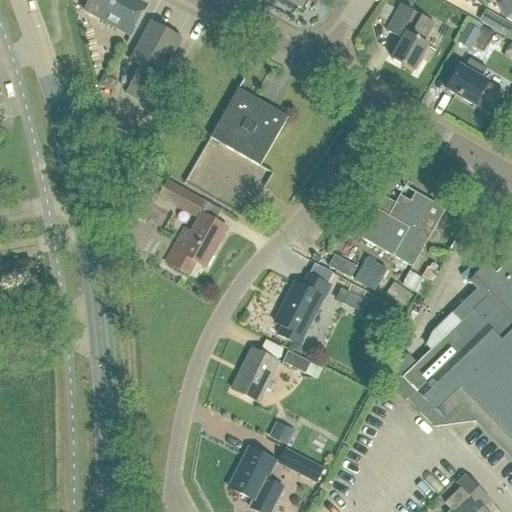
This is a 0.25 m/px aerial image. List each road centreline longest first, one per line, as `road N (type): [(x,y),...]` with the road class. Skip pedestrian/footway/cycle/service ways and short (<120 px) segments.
road 1 (primary): [(106,511),(89,250),(68,146),(21,0)]
road 2 (residential): [(172,511),(184,398),(223,309),(344,160),(379,104)]
road 3 (tertiary): [(511,179),(379,104)]
road 4 (tertiary): [(328,69),(199,0)]
